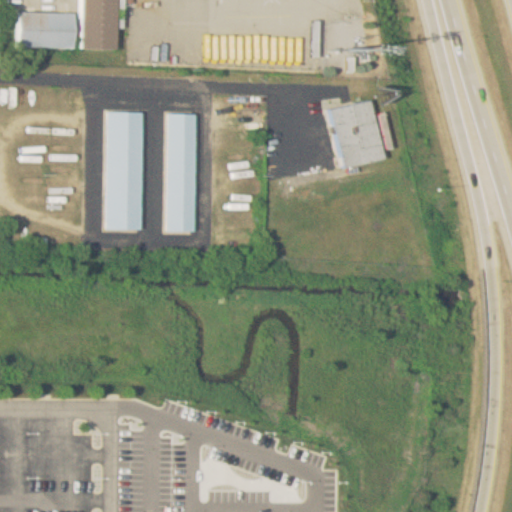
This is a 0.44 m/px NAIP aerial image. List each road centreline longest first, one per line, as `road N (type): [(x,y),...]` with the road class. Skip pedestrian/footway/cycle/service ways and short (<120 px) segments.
road 1 (motorway): [(431,0),(491,263),(496,382),(479,511)]
road 2 (residential): [(0,80),(245,85)]
road 3 (motorway): [(452,0),(511,217)]
